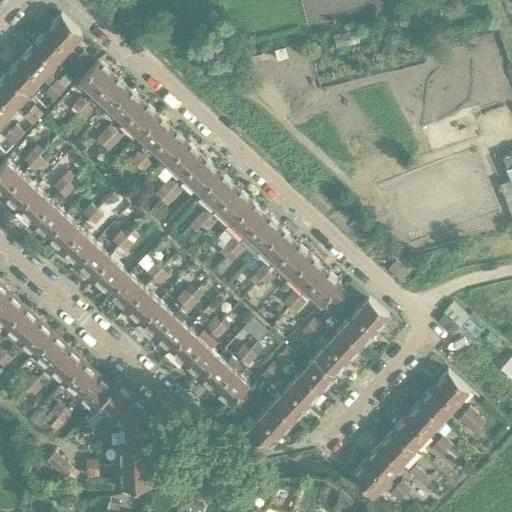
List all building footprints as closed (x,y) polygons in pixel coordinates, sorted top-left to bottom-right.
[(82,29),(61,11),(46,26),(67,45),(71,49),(77,43),(73,39),(82,29)] [(46,26),(33,41),(54,60),(67,45),(46,26)] [(360,41),(356,27),(333,33),(336,46),(360,41)] [(33,41),(19,56),(40,75),(54,60),(33,41)] [(287,56),(285,45),(275,48),(278,58),(287,56)] [(81,48),(76,54),(86,63),(91,57),(81,48)] [(86,63),(76,54),(70,60),(80,69),(86,63)] [(19,56),(6,70),(27,90),(40,75),(19,56)] [(114,70),(99,57),(80,78),(95,91),(114,70)] [(27,90),(6,70),(0,76),(0,91),(13,104),(18,108),(24,102),(19,97),(27,90)] [(129,84),(114,70),(95,91),(109,105),(129,84)] [(55,77),(49,83),(59,92),(64,86),(55,77)] [(59,92),(49,83),(43,89),(53,98),(59,92)] [(144,97),(129,84),(109,105),(124,118),(144,97)] [(13,104),(0,91),(0,118),(5,123),(10,117),(5,113),(13,104)] [(73,103),(79,108),(87,100),(81,94),(73,103)] [(159,111),(144,97),(124,118),(139,133),(159,111)] [(87,100),(79,108),(85,114),(93,105),(87,100)] [(32,121),(42,110),(34,102),(23,114),(32,121)] [(174,125),(159,111),(139,133),(154,146),(174,125)] [(14,121),(8,127),(18,136),(23,130),(14,121)] [(102,142),(116,127),(110,121),(96,136),(102,142)] [(188,139),(174,125),(154,146),(169,160),(188,139)] [(18,136),(8,127),(3,133),(13,142),(18,136)] [(114,140),(122,132),(116,127),(102,142),(108,147),(114,140)] [(203,153),(188,139),(169,160),(184,174),(203,153)] [(30,161),(38,153),(43,147),(37,142),(24,156),(30,161)] [(133,157),(139,163),(147,155),(140,149),(133,157)] [(511,151),(503,155),(511,176),(511,151)] [(38,153),(30,161),(36,166),(44,158),(38,153)] [(215,164),(203,153),(184,174),(200,189),(221,166),(217,163),(215,164)] [(147,155),(139,163),(144,168),(152,160),(147,155)] [(0,188),(3,191),(22,170),(26,166),(20,160),(16,165),(7,156),(0,164),(0,188)] [(223,168),(221,166),(200,189),(216,203),(236,182),(222,170),(223,168)] [(22,170),(3,191),(18,204),(37,184),(22,170)] [(53,182),(60,188),(67,180),(61,174),(53,182)] [(162,197),(176,182),(170,176),(162,185),(155,191),(162,197)] [(67,180),(60,188),(65,193),(73,185),(67,180)] [(167,202),(181,187),(176,182),(162,197),(167,202)] [(251,196),(236,182),(216,203),(231,218),(251,196)] [(37,184),(18,204),(32,218),(52,197),(37,184)] [(246,231),(265,210),(251,196),(231,218),(233,219),(229,223),(238,231),(241,227),(246,231)] [(52,197),(32,218),(48,232),(67,211),(52,197)] [(84,210),(90,216),(98,208),(92,202),(84,210)] [(201,220),(209,212),(202,206),(194,214),(189,221),(194,227),(201,220)] [(98,208),(90,216),(95,221),(103,213),(98,208)] [(280,223),(265,210),(246,231),(261,245),(280,223)] [(67,211),(48,232),(63,246),(82,225),(67,211)] [(209,212),(201,220),(206,225),(214,217),(209,212)] [(296,238),(280,223),(261,245),(276,259),(296,238)] [(82,225),(63,246),(77,259),(96,238),(82,225)] [(119,243),(133,229),(131,227),(125,233),(121,229),(113,238),(119,243)] [(124,248),(132,240),(138,233),(133,229),(119,243),(124,248)] [(224,242),(230,248),(238,239),(232,233),(224,242)] [(96,238),(77,259),(92,273),(111,252),(96,238)] [(296,238),(276,259),(291,272),(310,251),(296,238)] [(236,253),(244,244),(238,239),(230,248),(225,253),(230,258),(236,253)] [(310,251),(291,272),(306,286),(325,265),(310,251)] [(128,268),(111,252),(92,273),(105,285),(104,286),(107,289),(128,268)] [(408,269),(395,258),(388,267),(400,278),(408,269)] [(148,269),(154,275),(162,267),(155,261),(148,269)] [(261,276),(269,267),(262,261),(249,275),(256,281),(261,276)] [(325,265),(306,286),(320,300),(340,278),(325,265)] [(162,267),(154,275),(159,280),(167,272),(162,267)] [(269,267),(261,276),(265,280),(273,271),(269,267)] [(128,268),(107,289),(111,293),(112,292),(126,305),(146,284),(128,268)] [(0,280),(0,297),(9,288),(0,280)] [(146,284),(126,305),(141,318),(160,297),(146,284)] [(189,307),(197,299),(204,291),(198,286),(191,294),(183,302),(189,307)] [(339,286),(334,292),(343,300),(348,294),(339,286)] [(9,288),(0,297),(0,320),(4,324),(23,302),(9,288)] [(177,296),(183,302),(191,294),(185,288),(177,296)] [(284,297),(290,303),(298,294),(292,288),(284,297)] [(343,300),(334,292),(329,297),(338,305),(343,300)] [(368,293),(353,309),(374,329),(389,312),(368,293)] [(298,294),(290,303),(296,308),(303,299),(298,294)] [(160,297),(141,318),(156,332),(175,311),(160,297)] [(469,314),(452,299),(443,310),(459,324),(469,314)] [(23,302),(4,324),(11,330),(8,333),(15,340),(39,316),(23,302)] [(235,311),(241,304),(238,302),(232,308),(235,311)] [(171,345),(190,324),(182,317),(187,312),(180,305),(175,311),(156,332),(171,345)] [(374,329),(353,309),(339,324),(361,343),(374,329)] [(206,323),(213,329),(220,321),(214,315),(206,323)] [(39,316),(15,340),(23,347),(26,343),(33,350),(53,329),(39,316)] [(312,316),(307,321),(316,329),(321,324),(312,316)] [(218,334),(226,326),(229,322),(224,317),(220,321),(213,329),(218,334)] [(316,329),(307,321),(301,327),(310,335),(316,329)] [(190,324),(171,345),(185,359),(204,338),(190,324)] [(361,343),(339,324),(326,338),(347,358),(361,343)] [(53,329),(33,350),(42,358),(38,361),(44,367),(67,342),(53,329)] [(204,338),(185,359),(200,372),(219,352),(204,338)] [(347,358),(326,338),(311,354),(333,374),(347,358)] [(247,361),(255,352),(256,354),(263,345),(257,339),(249,347),(241,356),(247,361)] [(235,350),(241,356),(249,347),(243,341),(235,350)] [(67,342),(44,367),(52,374),(55,371),(62,377),(82,356),(67,342)] [(285,345),(279,352),(288,360),(294,353),(285,345)] [(13,356),(12,355),(7,350),(0,356),(0,360),(5,365),(13,356)] [(219,352),(200,372),(214,385),(233,365),(219,352)] [(511,353),(501,365),(511,374),(511,353)] [(333,374),(311,354),(306,360),(301,355),(294,362),(299,367),(298,369),(319,389),(333,374)] [(82,356),(62,377),(70,385),(67,388),(75,395),(97,370),(82,356)] [(271,360),(265,366),(274,374),(280,368),(271,360)] [(233,365),(214,385),(229,399),(248,378),(233,365)] [(274,374),(265,366),(259,373),(268,381),(274,374)] [(468,385),(447,366),(434,381),(454,400),(461,393),(468,385)] [(319,389),(298,369),(284,383),(306,403),(319,389)] [(97,370),(75,395),(82,401),(85,398),(92,405),(98,399),(112,383),(97,370)] [(23,392),(36,377),(29,371),(22,379),(23,380),(17,386),(18,386),(9,397),(13,402),(23,392)] [(42,383),(40,381),(36,377),(23,392),(27,396),(32,390),(34,392),(42,383)] [(117,377),(112,383),(98,399),(105,406),(103,409),(110,416),(132,391),(117,377)] [(454,400),(434,381),(419,397),(440,415),(454,400)] [(306,403),(284,383),(270,399),(292,419),(306,403)] [(253,397),(244,389),(239,395),(247,403),(253,397)] [(132,391),(110,416),(117,422),(119,419),(126,425),(127,425),(147,405),(132,391)] [(247,403),(239,395),(233,401),(242,409),(247,403)] [(419,397),(406,411),(426,430),(440,415),(419,397)] [(52,407),(58,412),(65,405),(60,399),(52,407)] [(292,419),(270,399),(257,412),(279,432),(292,419)] [(484,418),(469,404),(464,409),(479,423),(484,418)] [(65,405),(58,412),(50,421),(56,426),(71,410),(65,405)] [(147,405),(127,425),(126,425),(127,443),(149,442),(148,434),(162,419),(147,405)] [(479,423),(464,409),(459,415),(474,429),(479,423)] [(406,411),(393,426),(413,444),(426,430),(406,411)] [(279,432),(257,412),(245,426),(267,446),(279,432)] [(393,426),(379,441),(399,459),(413,444),(393,426)] [(441,433),(436,438),(444,446),(450,441),(441,433)] [(444,446),(436,438),(430,445),(439,453),(444,446)] [(379,441),(365,456),(385,475),(399,459),(379,441)] [(127,443),(120,443),(120,453),(116,453),(117,464),(149,462),(149,442),(127,443)] [(79,469),(55,448),(46,457),(70,479),(79,469)] [(91,455),(91,463),(103,463),(102,455),(91,455)] [(365,456),(352,470),(372,488),(385,475),(365,456)] [(149,462),(117,464),(117,473),(121,473),(121,483),(146,482),(150,482),(149,462)] [(422,470),(414,462),(408,468),(417,476),(424,482),(430,477),(422,470)] [(408,485),(400,477),(394,483),(403,491),(408,485)] [(403,491),(394,483),(389,489),(397,497),(403,491)] [(123,511),(118,511),(121,501),(110,498),(105,511),(123,511)]
